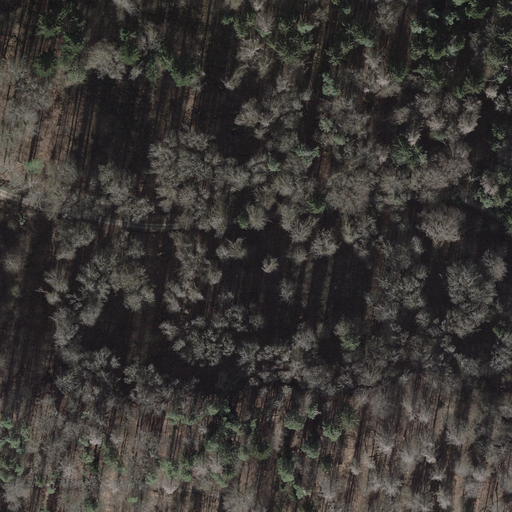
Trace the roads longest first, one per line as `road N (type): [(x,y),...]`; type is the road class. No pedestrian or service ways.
road 1 (track): [(511,222),(451,196),(393,196),(146,225),(0,191)]
road 2 (track): [(266,511),(163,483),(0,485)]
